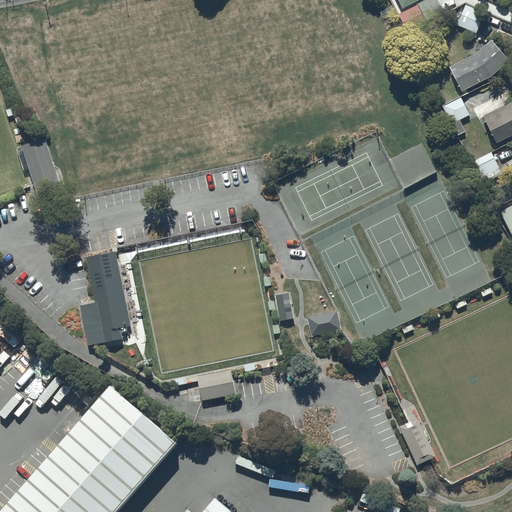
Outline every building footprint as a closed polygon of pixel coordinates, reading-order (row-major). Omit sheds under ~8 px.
[(397,0),(403,11),(424,0),(397,0)] [(405,30),(424,20),(425,19),(433,34),(451,24),(437,0),(428,0),(417,6),(399,16),(405,30)] [(485,15),(466,6),(457,27),(476,35),(485,15)] [(509,63),(491,42),(475,56),(449,69),(462,94),(492,79),(509,63)] [(470,118),(461,99),(443,108),(457,138),(466,134),(460,122),(470,118)] [(511,103),(483,119),(496,147),(511,138),(511,103)] [(64,198),(46,141),(16,150),(24,173),(29,171),(40,206),(64,198)] [(502,176),(491,154),(474,163),(485,185),(502,176)] [(511,208),(500,214),(511,238),(511,208)] [(131,330),(116,253),(86,258),(96,306),(82,309),(89,348),(122,341),(120,332),(131,330)] [(289,292),(275,294),(280,320),(290,318),(294,317),(289,292)] [(337,309),(307,316),(309,322),(312,335),(341,329),(337,309)] [(244,364),(245,371),(256,369),(254,362),(244,364)] [(197,375),(202,400),(236,393),(230,368),(197,375)] [(0,492),(0,511),(95,511),(168,430),(104,374),(0,492)] [(185,376),(176,378),(177,385),(187,383),(185,376)] [(400,426),(417,464),(435,456),(418,418),(400,426)] [(238,511),(210,487),(187,511),(238,511)]
